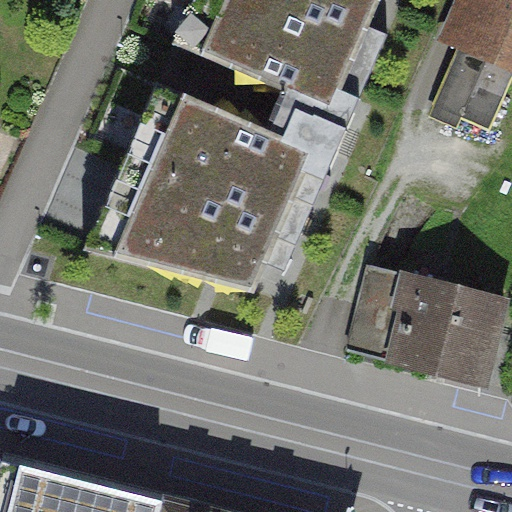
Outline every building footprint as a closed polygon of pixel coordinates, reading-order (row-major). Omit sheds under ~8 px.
[(181,0),(169,32),(343,99),(378,17),(367,13),(372,0),(181,0)] [(511,74),(511,0),(472,0),(452,51),(511,74)] [(149,66),(74,245),(252,293),(263,260),(283,267),(331,141),(149,66)] [(375,260),(352,351),(487,385),(511,294),(375,260)] [(158,511),(165,486),(6,446),(0,471),(0,511),(158,511)] [(266,511),(165,486),(158,511),(266,511)]
